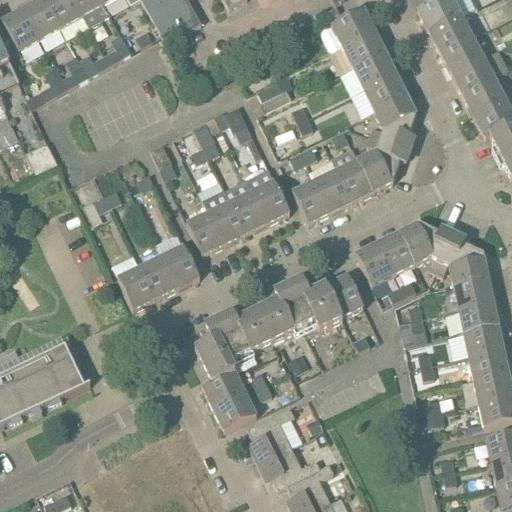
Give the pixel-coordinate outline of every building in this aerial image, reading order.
[(67,45),(88,34),(68,0),(50,0),(43,4),(61,35),(67,45)] [(110,21),(104,12),(96,0),(68,0),(88,34),(110,21)] [(137,0),(96,0),(104,12),(124,0),(125,0),(130,9),(140,4),(137,0)] [(137,0),(140,4),(166,50),(201,31),(183,0),(193,0),(205,3),(205,0),(137,0)] [(429,38),(462,20),(451,0),(448,0),(417,17),(429,38)] [(40,47),(61,35),(43,4),(22,16),(40,47)] [(327,17),(333,30),(342,26),(336,12),(327,17)] [(342,52),(374,37),(363,15),(342,26),(333,30),(331,31),(342,52)] [(19,59),(40,47),(22,16),(1,28),(19,59)] [(440,60),(473,42),(462,20),(429,38),(440,60)] [(352,74),(384,58),(374,37),(342,52),(342,54),(352,74)] [(141,54),(152,48),(146,38),(135,44),(141,54)] [(451,81),(485,63),(473,42),(440,60),(451,81)] [(0,98),(18,90),(0,50),(0,98)] [(104,61),(110,71),(121,65),(115,55),(104,61)] [(362,95),(395,79),(384,58),(352,74),(362,95)] [(99,78),(110,71),(104,61),(93,68),(99,78)] [(462,102),(496,85),(485,63),(451,81),(462,102)] [(276,86),(287,81),(281,70),(270,75),(276,86)] [(67,95),(79,89),(73,79),(62,85),(67,95)] [(373,116),(405,100),(395,79),(362,95),(373,116)] [(262,109),(280,100),(293,93),(287,81),(276,86),(256,96),(262,109)] [(474,124),(507,106),(496,85),(462,102),(474,124)] [(57,101),(51,91),(40,97),(46,107),(57,101)] [(46,107),(40,97),(26,105),(32,115),(46,107)] [(368,143),(404,155),(416,121),(405,100),(373,116),(382,136),(382,137),(372,133),(368,143)] [(490,143),(511,131),(511,116),(507,106),(474,124),(485,145),(490,143)] [(237,113),(223,120),(229,132),(233,140),(247,133),(237,113)] [(297,129),(308,124),(302,113),(292,118),(297,129)] [(0,125),(0,133),(8,150),(18,145),(7,122),(0,125)] [(204,127),(205,129),(210,140),(214,138),(221,135),(215,122),(204,127)] [(308,124),(297,129),(303,141),(313,136),(308,124)] [(220,159),(214,148),(210,140),(205,129),(192,136),(202,155),(208,165),(220,159)] [(511,131),(490,143),(511,186),(511,185),(511,131)] [(252,144),(247,133),(236,138),(241,149),(246,147),(252,144)] [(338,155),(349,149),(343,139),(332,144),(338,155)] [(355,166),(371,200),(393,189),(404,155),(368,143),(366,151),(376,155),(376,156),(355,166)] [(36,181),(39,179),(57,171),(47,149),(26,159),(36,181)] [(164,187),(176,181),(177,181),(162,151),(150,157),(164,187)] [(300,159),(306,170),(317,165),(311,153),(300,159)] [(197,171),(208,165),(202,155),(191,160),(197,171)] [(295,176),(306,170),(300,159),(289,165),(295,176)] [(350,210),(371,200),(355,166),(336,175),(337,177),(334,178),(350,210)] [(245,185),(267,230),(289,220),(267,174),(245,185)] [(329,221),(350,210),(334,178),(313,188),(329,221)] [(153,192),(148,182),(138,187),(143,197),(153,192)] [(246,241),(267,230),(245,185),(223,196),(223,197),(246,241)] [(308,231),(329,221),(313,188),(292,199),(308,231)] [(105,203),(110,214),(121,208),(116,197),(105,203)] [(202,207),(208,220),(224,252),(246,241),(223,197),(202,207)] [(110,214),(105,203),(85,212),(93,230),(102,226),(98,219),(110,214)] [(202,263),(224,252),(208,220),(186,231),(202,263)] [(434,279),(450,245),(418,230),(397,240),(413,272),(430,264),(432,265),(427,276),(434,279)] [(392,283),(413,272),(397,240),(376,251),(392,283)] [(453,292),(488,284),(483,261),(450,245),(434,279),(446,284),(449,277),(453,292)] [(371,293),(392,283),(376,251),(355,261),(371,293)] [(162,263),(178,295),(199,285),(183,252),(162,263)] [(156,306),(178,295),(162,263),(140,274),(156,306)] [(133,317),(156,306),(140,274),(117,285),(133,317)] [(326,292),(342,324),(363,314),(347,282),(326,292)] [(343,327),(342,324),(326,292),(314,298),(307,284),(294,291),(293,290),(282,295),(283,296),(274,301),(277,308),(257,318),(272,350),(296,339),(295,338),(315,329),(319,338),(343,327)] [(458,316),(493,308),(488,284),(453,292),(458,316)] [(404,303),(416,298),(411,287),(399,293),(404,303)] [(392,309),(404,303),(399,293),(387,299),(392,309)] [(463,340),(498,332),(493,308),(458,316),(463,340)] [(420,311),(408,314),(411,327),(422,324),(420,311)] [(230,370),(272,350),(257,318),(236,328),(233,321),(224,325),(223,324),(212,330),(213,331),(199,337),(206,350),(195,356),(211,390),(235,378),(230,370)] [(422,324),(411,327),(413,339),(425,336),(422,324)] [(413,339),(411,327),(399,330),(403,353),(427,348),(425,336),(413,339)] [(468,363),(503,356),(498,332),(463,340),(468,363)] [(369,352),(364,342),(353,348),(358,358),(369,352)] [(67,344),(0,375),(0,434),(90,392),(90,391),(84,393),(75,374),(79,372),(80,373),(81,372),(67,344)] [(473,387),(508,380),(503,356),(468,363),(473,387)] [(421,374),(432,371),(429,359),(418,361),(421,374)] [(432,371),(421,374),(423,386),(435,384),(432,371)] [(213,416),(245,401),(235,378),(211,390),(202,394),(213,416)] [(256,395),(266,390),(260,379),(250,384),(256,395)] [(478,411),(511,403),(511,397),(508,380),(473,387),(478,411)] [(266,390),(256,395),(261,406),(271,401),(266,390)] [(245,401),(213,416),(224,438),(256,423),(245,401)] [(511,403),(478,411),(479,415),(482,428),(483,435),(511,428),(511,403)] [(430,421),(442,418),(439,406),(428,408),(430,421)] [(257,469),(290,453),(279,430),(293,423),(289,415),(247,435),(253,447),(250,449),(253,455),(250,457),(257,469)] [(442,418),(430,421),(433,433),(445,430),(442,418)] [(312,440),(322,435),(317,423),(306,428),(312,440)] [(465,439),(483,435),(482,428),(464,432),(465,439)] [(324,437),(315,442),(320,452),(329,448),(324,437)] [(490,469),(511,464),(511,439),(485,446),(490,469)] [(320,477),(320,475),(316,468),(301,475),(290,453),(257,469),(263,482),(266,481),(269,487),(272,486),(278,497),(287,493),(320,477)] [(496,493),(511,489),(511,464),(490,469),(496,493)] [(443,480),(455,477),(452,465),(440,467),(443,480)] [(324,511),(329,509),(318,486),(332,479),(329,471),(320,475),(320,477),(287,493),(292,504),(289,505),(292,511),(291,511),(324,511)] [(455,477),(443,480),(446,492),(457,490),(455,477)] [(499,511),(511,511),(511,489),(496,493),(499,511)] [(43,511),(70,511),(71,511),(66,501),(43,511)]
